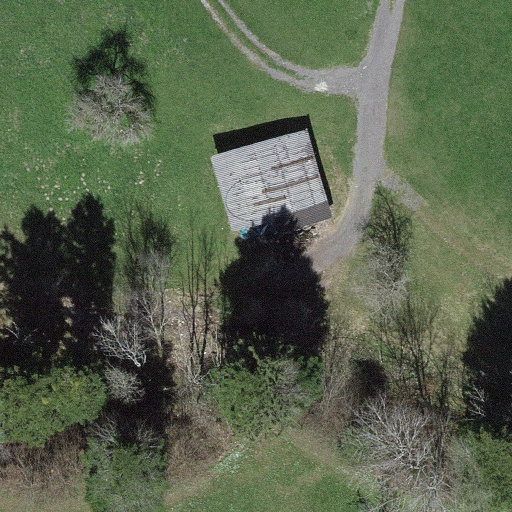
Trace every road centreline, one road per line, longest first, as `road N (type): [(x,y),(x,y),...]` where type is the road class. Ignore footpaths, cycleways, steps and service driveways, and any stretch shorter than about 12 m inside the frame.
road 1 (track): [(394,18),(351,74),(294,83),(207,0)]
road 2 (track): [(378,142),(444,247),(511,305)]
road 3 (track): [(378,142),(357,298)]
road 4 (track): [(397,0),(378,142)]
